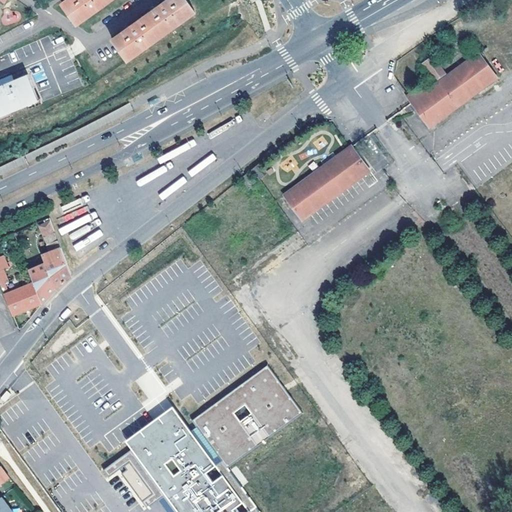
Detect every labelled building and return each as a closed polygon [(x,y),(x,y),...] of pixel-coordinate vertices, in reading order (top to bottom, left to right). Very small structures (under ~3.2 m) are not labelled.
[(67,0),(58,7),(73,27),(110,0),(67,0)] [(169,0),(123,33),(113,40),(127,61),(195,13),(185,0),(169,0)] [(485,49),(418,98),(436,122),(502,73),(485,49)] [(439,54),(429,60),(442,77),(451,70),(439,54)] [(0,84),(0,83),(0,119),(11,115),(10,111),(26,105),(28,108),(40,103),(27,73),(13,78),(0,84)] [(0,82),(0,84),(13,78),(12,74),(0,78),(0,82)] [(369,168),(351,144),(287,192),(304,216),(369,168)] [(274,168),(267,158),(259,165),(265,174),(274,168)] [(253,170),(247,175),(255,184),(261,179),(253,170)] [(71,277),(50,222),(48,223),(49,226),(47,227),(50,236),(45,238),(50,252),(42,255),(46,264),(29,271),(34,283),(42,304),(55,289),(71,277)] [(297,233),(251,264),(260,277),(306,246),(297,233)] [(3,295),(12,316),(42,304),(34,283),(13,291),(4,270),(7,268),(2,257),(0,258),(0,284),(4,295),(3,295)] [(268,366),(194,420),(228,467),(303,413),(268,366)] [(250,511),(174,407),(127,440),(133,448),(104,470),(109,476),(130,461),(154,494),(143,502),(148,509),(167,495),(179,511),(250,511)] [(0,485),(10,478),(0,465),(0,485)] [(237,465),(231,469),(241,486),(247,482),(237,465)] [(0,511),(12,511),(2,498),(0,499),(0,511)]
